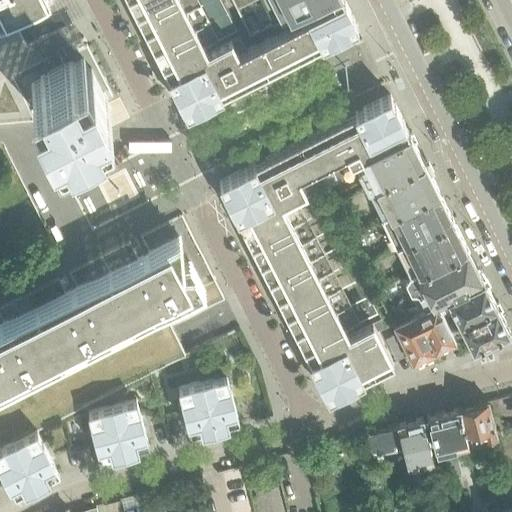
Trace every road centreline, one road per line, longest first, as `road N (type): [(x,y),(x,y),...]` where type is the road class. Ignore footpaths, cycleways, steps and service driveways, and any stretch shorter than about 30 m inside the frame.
road 1 (residential): [(311,426),(93,0)]
road 2 (residential): [(33,511),(66,494),(311,426)]
road 3 (residential): [(383,0),(511,254)]
road 4 (residential): [(311,426),(511,371)]
